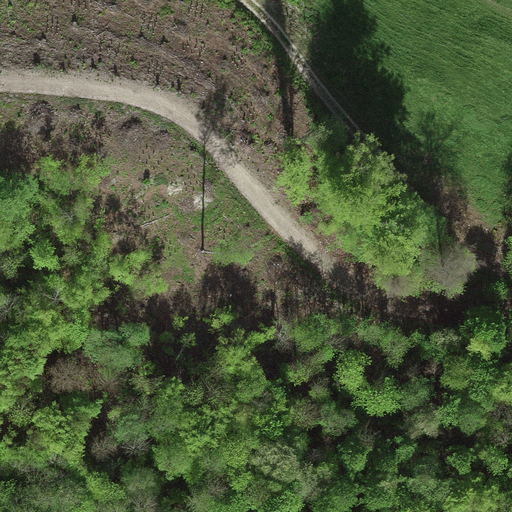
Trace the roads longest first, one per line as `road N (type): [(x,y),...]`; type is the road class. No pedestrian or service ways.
road 1 (track): [(511,310),(395,307),(338,278),(188,114),(90,87),(0,79)]
road 2 (track): [(246,0),(279,28),(476,263),(511,272)]
